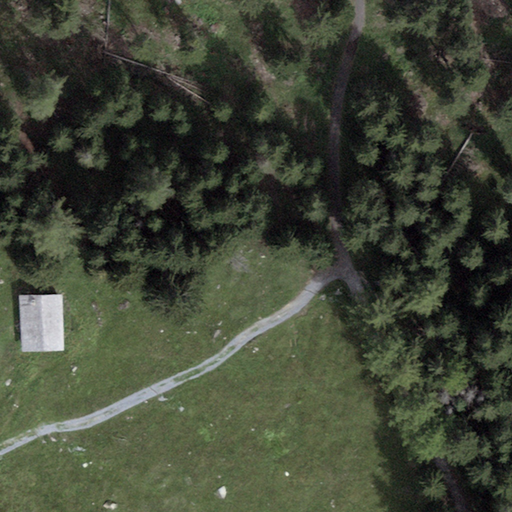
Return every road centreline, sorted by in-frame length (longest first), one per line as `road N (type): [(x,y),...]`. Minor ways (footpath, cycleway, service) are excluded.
road 1 (track): [(341,260),(276,314),(119,411),(0,449)]
road 2 (track): [(341,260),(464,511)]
road 3 (track): [(357,0),(334,108),(341,260)]
